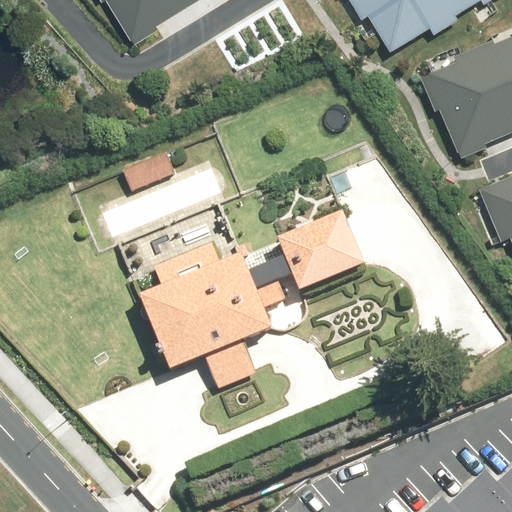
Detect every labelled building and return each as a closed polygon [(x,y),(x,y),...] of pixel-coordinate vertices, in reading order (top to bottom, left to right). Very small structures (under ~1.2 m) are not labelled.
[(103,0),(133,45),(202,0),(103,0)] [(352,0),(369,29),(385,20),(404,53),(496,0),(352,0)] [(511,35),(415,77),(449,157),(511,130),(511,35)] [(165,155),(120,171),(129,195),(173,178),(165,155)] [(511,201),(495,208),(511,249),(511,201)] [(151,296),(124,306),(155,381),(193,366),(209,397),(245,382),(230,352),(258,340),(252,324),(264,320),(255,300),(271,294),(279,314),(361,277),(334,212),(254,246),(260,265),(232,275),(229,264),(208,271),(202,252),(144,275),(151,296)] [(431,511),(511,511),(511,465),(497,479),(488,469),(451,504),(446,498),(431,511)]
